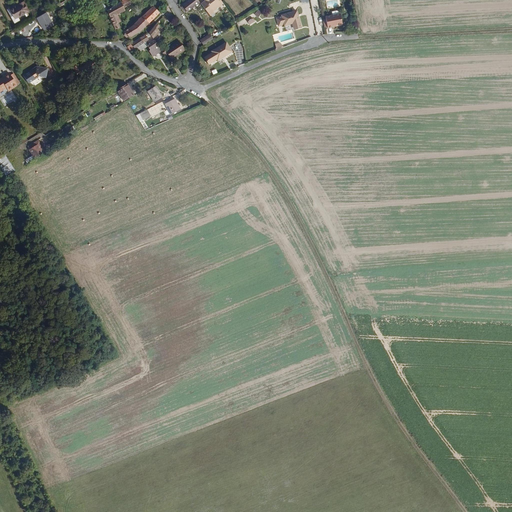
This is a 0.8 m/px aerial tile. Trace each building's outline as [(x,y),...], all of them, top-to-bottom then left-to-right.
[(135,3),(133,0),(125,0),(123,2),(122,2),(108,11),(117,30),(121,28),(119,23),(122,22),(118,15),(126,11),(124,8),(135,3)] [(188,12),(200,3),(197,0),(191,0),(182,7),(184,9),(186,8),(188,12)] [(211,17),(226,6),(221,0),(203,0),(200,2),(211,17)] [(30,15),(24,5),(20,8),(21,9),(10,14),(15,23),(30,15)] [(141,32),(160,13),(154,7),(140,20),(125,32),(126,33),(125,35),(127,38),(129,37),(130,38),(141,32)] [(301,28),(296,9),(281,14),(281,15),(276,16),(278,25),(283,23),(284,24),(291,22),(293,22),(295,29),(301,28)] [(37,17),(44,30),(54,24),(47,11),(37,17)] [(342,24),(340,14),(325,17),(327,29),(332,28),(332,26),(336,26),(342,24)] [(155,40),(163,29),(161,27),(163,24),(160,22),(150,33),(155,40)] [(162,51),(155,41),(154,42),(148,45),(147,44),(145,45),(145,44),(146,43),(149,41),(147,36),(141,38),(135,43),(128,47),(131,52),(136,49),(139,54),(147,48),(150,52),(149,53),(153,57),(162,51)] [(204,45),(212,40),(210,36),(201,41),(204,45)] [(165,48),(162,51),(165,56),(168,54),(172,59),(186,50),(180,41),(166,50),(165,48)] [(217,61),(224,57),(224,58),(232,53),(226,44),(212,53),(212,54),(205,59),(209,66),(216,61),(217,61)] [(80,76),(89,70),(91,72),(95,69),(89,60),(77,68),(75,66),(70,69),(71,71),(71,72),(77,81),(81,78),(80,76)] [(45,80),(47,70),(37,67),(22,76),(29,85),(38,79),(45,80)] [(81,78),(91,72),(89,70),(80,76),(81,78)] [(16,86),(8,74),(3,78),(3,77),(0,78),(0,91),(6,88),(8,91),(16,86)] [(133,98),(125,86),(116,91),(123,104),(133,98)] [(160,99),(154,88),(146,92),(152,104),(160,99)] [(171,116),(180,111),(175,100),(165,105),(171,116)] [(147,119),(143,112),(137,115),(140,123),(147,119)] [(44,155),(38,145),(33,149),(30,151),(33,156),(34,155),(37,159),(44,155)] [(18,171),(11,159),(1,165),(9,177),(18,171)]
